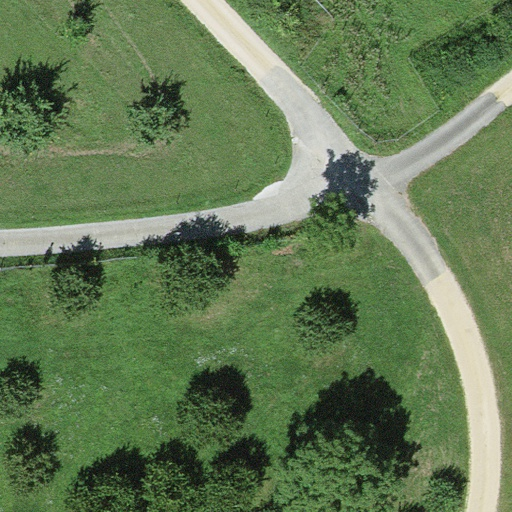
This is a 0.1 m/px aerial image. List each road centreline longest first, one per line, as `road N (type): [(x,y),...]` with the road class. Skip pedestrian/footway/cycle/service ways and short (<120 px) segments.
road 1 (track): [(194,0),(349,192),(433,279),(483,412),(481,511)]
road 2 (track): [(0,249),(185,234),(296,210),(406,161),(511,90)]
